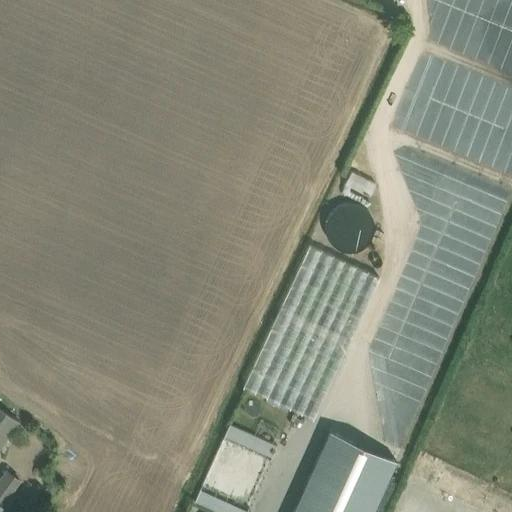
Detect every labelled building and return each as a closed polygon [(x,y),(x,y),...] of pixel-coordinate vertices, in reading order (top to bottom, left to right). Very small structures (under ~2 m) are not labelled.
[(374,229),(374,227),(374,224),(374,222),(373,220),(372,218),(372,216),(369,212),(368,210),(365,207),(363,206),(361,205),(359,203),(357,203),(355,202),(353,201),(351,201),(348,201),(346,201),(344,201),(342,202),(340,203),(338,203),(332,207),(329,210),(328,212),(325,216),(324,218),(324,220),(323,222),(323,231),(324,233),(324,235),(325,237),(326,239),(328,241),(329,243),(332,246),(334,247),(336,249),(338,249),(340,251),(346,252),(351,252),(357,251),(359,249),(361,249),(363,247),(365,246),(368,243),(369,241),(370,239),(372,237),(372,235),(373,233),(374,231),(374,229)] [(308,243),(243,385),(312,417),(378,276),(308,243)] [(78,378),(95,352),(55,326),(38,352),(78,378)] [(209,432),(114,368),(94,397),(189,460),(209,432)] [(0,448),(20,421),(0,406),(0,448)] [(330,429),(292,511),(371,511),(396,459),(330,429)] [(0,511),(2,509),(14,493),(12,491),(20,479),(6,469),(0,476),(0,511)] [(51,476),(43,487),(54,494),(61,484),(51,476)]
